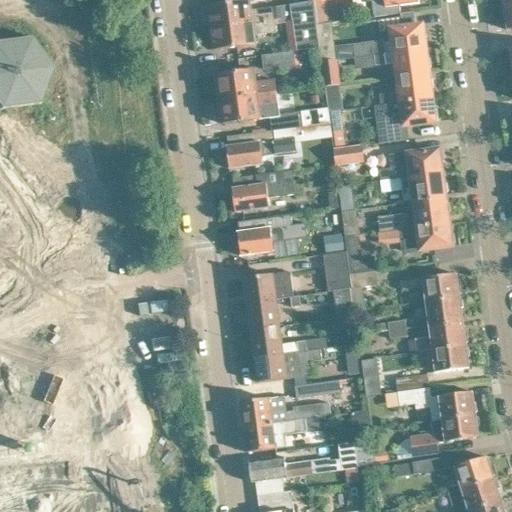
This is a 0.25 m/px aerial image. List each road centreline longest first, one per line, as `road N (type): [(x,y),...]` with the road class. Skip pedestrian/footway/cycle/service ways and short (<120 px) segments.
road 1 (residential): [(236,511),(170,0)]
road 2 (residential): [(511,363),(465,0)]
